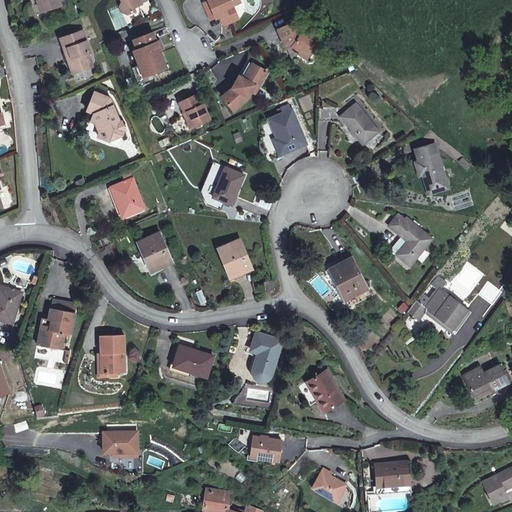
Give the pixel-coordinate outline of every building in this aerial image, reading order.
[(36,0),(41,13),(60,6),(58,0),(36,0)] [(119,0),(120,2),(118,6),(122,14),(126,15),(134,12),(133,8),(141,5),(138,0),(119,0)] [(225,8),(232,5),(240,2),(239,0),(206,0),(202,2),(206,12),(210,10),(214,18),(218,16),(221,23),(229,20),(225,8)] [(237,16),(232,5),(225,8),(229,20),(237,16)] [(290,46),(298,52),(299,52),(300,51),(307,56),(318,41),(303,30),(300,31),(295,20),(276,29),(285,48),(290,46)] [(90,53),(82,32),(60,40),(72,75),(92,67),(87,54),(90,53)] [(143,78),(151,74),(166,68),(159,51),(162,50),(159,40),(156,42),(152,32),(132,40),(136,50),(132,51),(138,66),(143,78)] [(246,60),(238,76),(242,79),(251,63),(246,60)] [(242,79),(238,76),(230,89),(228,91),(220,96),(232,111),(245,101),(250,92),(254,86),(257,87),(266,72),(263,70),(251,63),(242,79)] [(154,81),(151,74),(143,78),(138,66),(130,69),(138,87),(154,81)] [(109,99),(94,93),(86,111),(94,115),(100,131),(97,137),(108,142),(112,134),(121,138),(124,131),(121,124),(118,123),(109,99)] [(185,111),(193,127),(209,119),(202,103),(199,104),(195,94),(179,101),(184,112),(185,111)] [(377,132),(354,105),(339,118),(361,145),(377,132)] [(317,108),(317,121),(336,122),(336,109),(317,108)] [(306,145),(292,110),(269,120),(276,138),(273,140),(279,156),(306,145)] [(191,127),(193,127),(185,111),(184,112),(182,112),(189,128),(191,127)] [(447,189),(433,144),(414,150),(417,162),(414,163),(418,176),(422,176),(427,195),(447,189)] [(232,206),(244,175),(225,168),(212,198),(232,206)] [(111,187),(117,203),(120,202),(126,216),(144,209),(133,179),(130,173),(122,177),(123,180),(124,182),(115,186),(111,187)] [(120,202),(117,203),(122,217),(126,216),(120,202)] [(400,238),(391,248),(391,252),(395,255),(409,267),(430,240),(405,219),(403,222),(396,216),(387,227),(400,238)] [(154,270),(164,266),(162,262),(171,258),(160,233),(137,242),(142,253),(145,252),(154,270)] [(233,278),(244,273),(242,269),(251,265),(240,239),(217,249),(222,259),(225,258),(233,278)] [(162,262),(164,266),(173,263),(171,258),(162,262)] [(366,289),(351,259),(331,268),(347,299),(366,289)] [(242,269),(244,273),(253,270),(251,265),(242,269)] [(273,281),(264,282),(266,292),(275,291),(273,281)] [(0,319),(13,323),(23,292),(0,284),(0,319)] [(438,289),(425,309),(452,329),(465,310),(438,289)] [(51,300),(47,320),(51,321),(50,327),(41,325),(36,345),(61,350),(64,334),(70,335),(76,305),(51,300)] [(409,308),(405,314),(416,321),(419,317),(416,314),(422,306),(415,301),(409,308)] [(425,309),(422,306),(416,314),(419,317),(425,309)] [(256,333),(250,351),(258,353),(253,369),(252,373),(253,376),(255,378),(258,380),(262,381),(265,380),(268,379),(270,376),(281,341),(256,333)] [(100,336),(100,354),(101,373),(104,373),(104,375),(109,375),(109,374),(117,373),(125,373),(124,336),(100,336)] [(180,346),(173,365),(191,371),(190,372),(206,377),(212,357),(180,346)] [(0,395),(10,393),(0,364),(0,395)] [(472,395),(473,394),(489,386),(490,390),(491,390),(507,382),(498,364),(481,372),(478,367),(462,375),(472,395)] [(191,371),(173,365),(172,365),(170,370),(189,377),(190,372),(191,371)] [(329,380),(323,370),(297,386),(308,405),(315,401),(322,411),(343,399),(335,385),(332,387),(328,381),(329,380)] [(489,386),(473,394),(475,398),(490,390),(489,386)] [(45,407),(37,409),(40,419),(48,416),(45,407)] [(31,430),(30,422),(18,424),(19,432),(31,430)] [(136,433),(103,433),(102,453),(112,453),(112,458),(136,458),(136,433)] [(250,457),(279,461),(282,440),(254,436),(250,457)] [(411,495),(411,490),(407,460),(373,464),(376,493),(377,498),(369,499),(369,511),(403,511),(408,511),(407,495),(411,495)] [(511,466),(482,482),(494,503),(508,496),(504,489),(511,485),(511,466)] [(331,472),(322,467),(311,487),(335,501),(345,484),(329,474),(331,472)] [(204,506),(220,511),(225,511),(231,495),(210,489),(210,490),(204,488),(201,498),(207,500),(204,506)] [(256,511),(258,510),(241,504),(234,502),(232,510),(238,511),(231,511),(229,511),(228,511),(256,511)]
